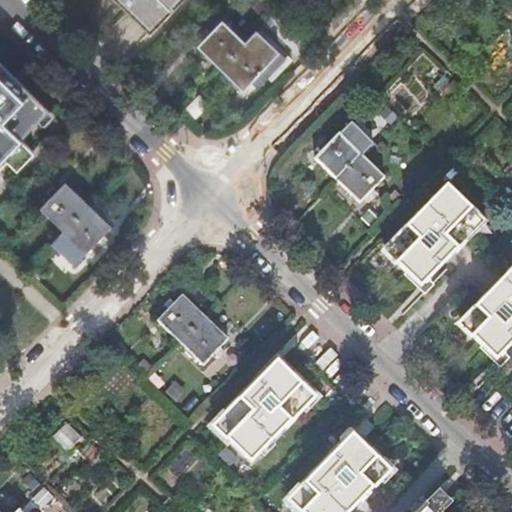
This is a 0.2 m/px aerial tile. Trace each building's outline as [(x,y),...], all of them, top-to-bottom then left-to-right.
[(113,0),(116,2),(149,35),(183,0),(113,0)] [(198,47),(220,69),(245,43),(223,22),(198,47)] [(286,59),(256,31),(245,43),(220,69),(243,91),(251,82),(258,89),(286,59)] [(0,64),(0,153),(16,170),(34,151),(19,138),(37,119),(47,109),(24,87),(15,78),(0,64)] [(47,109),(37,119),(43,125),(53,115),(47,109)] [(337,182),(362,156),(340,134),(314,160),(337,182)] [(385,178),(362,156),(337,182),(360,204),(385,178)] [(62,231),(88,205),(66,183),(40,209),(62,231)] [(463,218),(471,210),(447,186),(391,244),(404,257),(396,265),(405,274),(413,266),(428,281),(477,231),(463,218)] [(88,205),(62,231),(85,253),(110,227),(88,205)] [(484,223),(471,210),(463,218),(477,231),(484,223)] [(383,252),(396,265),(404,257),(391,244),(383,252)] [(434,286),(428,281),(413,266),(405,274),(404,276),(424,296),(434,286)] [(511,269),(466,318),(479,330),(471,338),(480,347),(488,339),(504,354),(511,345),(511,269)] [(180,345),(205,319),(182,297),(157,323),(180,345)] [(479,330),(466,318),(458,325),(471,338),(479,330)] [(205,319),(180,345),(203,367),(228,341),(205,319)] [(509,359),(504,354),(488,339),(480,347),(479,349),(499,369),(509,359)] [(284,379),(291,371),(293,370),(273,350),(263,359),(269,365),(284,379)] [(234,427),(226,435),(251,459),(306,401),(293,389),(301,381),(291,371),(284,379),(269,365),(221,414),(234,427)] [(293,389),(306,401),(314,394),(301,381),(293,389)] [(213,422),(226,435),(234,427),(221,414),(213,422)] [(359,453),(367,445),(369,443),(348,423),(339,433),(344,438),(359,453)] [(309,501),(301,509),(304,511),(346,511),(382,475),(369,462),(377,454),(367,445),(359,453),(344,438),(296,488),(309,501)] [(369,462),(382,475),(390,467),(377,454),(369,462)] [(288,496),(301,509),(309,501),(296,488),(288,496)] [(439,511),(424,497),(414,507),(419,511),(439,511)]
